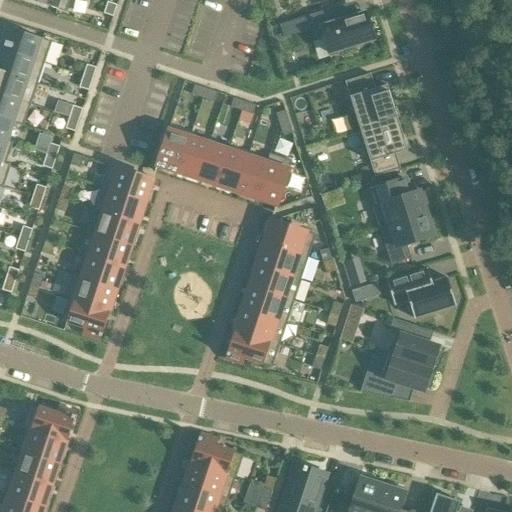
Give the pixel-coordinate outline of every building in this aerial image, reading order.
[(28,0),(66,12),(70,0),(28,0)] [(108,2),(104,14),(113,17),(117,5),(108,2)] [(334,7),(309,15),(317,40),(324,38),(330,57),(356,49),(355,45),(373,39),(364,13),(338,21),(334,7)] [(292,36),(288,22),(281,25),(285,38),(292,36)] [(1,36),(0,37),(0,48),(44,63),(51,42),(6,27),(3,37),(1,36)] [(0,71),(37,84),(44,63),(0,48),(0,71)] [(90,79),(94,67),(85,64),(81,76),(90,79)] [(0,71),(0,94),(31,104),(37,84),(0,71)] [(345,82),(360,129),(397,118),(387,85),(375,89),(370,74),(345,82)] [(86,90),(90,79),(81,76),(77,87),(86,90)] [(194,85),(191,94),(203,98),(206,89),(194,85)] [(206,89),(203,98),(214,102),(217,93),(206,89)] [(0,94),(0,117),(15,122),(24,125),(31,104),(0,94)] [(233,98),(230,107),(241,111),(245,102),(233,98)] [(245,102),(241,111),(253,115),(256,106),(245,102)] [(73,106),(69,117),(79,120),(82,109),(73,106)] [(285,111),(276,114),(280,126),(281,122),(288,120),(285,111)] [(0,117),(0,139),(8,142),(15,122),(0,117)] [(69,117),(66,129),(75,132),(79,120),(69,117)] [(360,129),(375,177),(400,169),(396,154),(407,150),(397,118),(360,129)] [(281,122),(280,126),(283,137),(292,134),(288,120),(281,122)] [(170,125),(156,166),(178,173),(190,137),(191,137),(192,133),(170,125)] [(190,137),(178,173),(197,179),(209,144),(191,137),(190,137)] [(0,162),(6,164),(13,144),(8,142),(0,139),(0,162)] [(55,158),(59,147),(50,144),(46,155),(55,158)] [(209,144),(197,179),(217,186),(229,150),(228,150),(209,144)] [(229,150),(217,186),(236,192),(248,156),(249,157),(250,152),(229,145),(228,150),(229,150)] [(267,163),(255,199),(277,206),(283,186),(287,188),(292,174),(288,173),(292,161),(269,153),(266,163),(267,163)] [(74,154),(70,165),(80,168),(83,157),(74,154)] [(51,169),(55,158),(46,155),(42,166),(51,169)] [(248,156),(236,192),(255,199),(267,163),(266,163),(249,157),(248,156)] [(0,185),(4,186),(10,166),(6,164),(0,162),(0,185)] [(108,165),(101,188),(145,203),(153,180),(108,165)] [(392,199),(388,184),(367,190),(379,228),(427,213),(424,205),(428,204),(424,193),(421,194),(420,190),(392,199)] [(42,199),(45,188),(36,185),(32,196),(42,199)] [(63,186),(59,198),(69,201),(72,190),(63,186)] [(101,188),(93,209),(138,224),(145,203),(101,188)] [(38,210),(42,199),(32,196),(29,207),(38,210)] [(59,198),(55,209),(65,212),(69,201),(59,198)] [(93,209),(86,231),(131,246),(138,224),(93,209)] [(429,221),(427,213),(379,228),(391,264),(411,258),(406,245),(434,236),(433,233),(436,232),(433,220),(429,221)] [(271,220),(263,243),(308,258),(316,235),(271,220)] [(23,226),(19,238),(29,241),(32,230),(23,226)] [(49,230),(45,241),(54,244),(58,233),(49,230)] [(86,231),(79,254),(88,257),(88,256),(124,268),(131,246),(86,231)] [(19,238),(15,249),(25,252),(29,241),(19,238)] [(45,241),(41,253),(50,256),(54,244),(45,241)] [(263,243),(256,265),(301,279),(308,258),(263,243)] [(329,248),(319,251),(322,263),(325,263),(332,261),(329,248)] [(81,276),(81,277),(117,289),(124,268),(88,256),(88,257),(81,276)] [(325,263),(322,263),(326,274),(336,271),(332,261),(325,263)] [(256,265),(249,286),(294,301),(294,300),(301,279),(256,265)] [(14,281),(18,270),(9,267),(5,278),(14,281)] [(427,269),(386,282),(393,304),(407,300),(413,318),(455,305),(446,278),(431,283),(427,269)] [(347,275),(351,286),(362,283),(359,271),(347,275)] [(34,273),(30,284),(40,288),(44,276),(34,273)] [(72,273),(64,297),(69,298),(69,297),(110,311),(117,289),(81,277),(81,276),(72,273)] [(11,293),(14,281),(5,278),(1,290),(11,293)] [(30,284),(27,296),(36,299),(40,288),(30,284)] [(249,286),(242,308),(287,323),(294,301),(249,286)] [(69,298),(62,320),(84,328),(82,333),(100,339),(110,311),(69,297),(69,298)] [(333,302),(330,313),(339,316),(343,305),(333,302)] [(348,314),(359,318),(362,309),(351,305),(348,314)] [(242,308),(235,329),(280,344),(287,323),(242,308)] [(330,313),(326,324),(335,327),(339,316),(330,313)] [(415,326),(393,319),(389,331),(397,333),(389,355),(431,369),(432,365),(436,366),(440,352),(437,351),(438,346),(412,338),(415,326)] [(235,329),(225,358),(243,364),(245,358),(272,367),(280,344),(235,329)] [(319,345),(315,356),(325,359),(328,348),(319,345)] [(429,374),(431,369),(389,355),(382,376),(367,371),(360,391),(392,399),(397,383),(423,392),(425,387),(428,388),(433,375),(429,374)] [(315,356),(312,368),(321,371),(325,359),(315,356)] [(29,404),(21,428),(26,429),(26,428),(66,442),(76,413),(58,408),(56,413),(29,404)] [(26,429),(18,451),(23,453),(23,452),(59,463),(66,442),(26,428),(26,429)] [(200,435),(190,463),(235,478),(243,455),(215,446),(217,441),(200,435)] [(16,472),(16,473),(52,485),(59,464),(59,463),(23,452),(23,453),(16,472)] [(190,463),(183,484),(228,498),(235,478),(190,463)] [(313,511),(326,474),(307,468),(307,467),(304,466),(295,464),(279,511),(313,511)] [(12,471),(4,494),(9,496),(9,495),(45,507),(52,485),(16,473),(16,472),(12,471)] [(373,511),(382,485),(374,482),(376,479),(364,475),(362,479),(360,478),(350,506),(339,502),(335,511),(373,511)] [(267,476),(263,487),(272,490),(276,479),(267,476)] [(183,484),(177,504),(200,511),(223,511),(228,498),(183,484)] [(390,488),(382,485),(373,511),(398,511),(405,492),(402,491),(403,488),(391,484),(390,488)] [(460,501),(436,494),(429,511),(456,511),(460,501)] [(3,511),(42,511),(45,507),(9,495),(9,496),(3,511)] [(260,496),(256,508),(265,511),(269,500),(260,496)]
